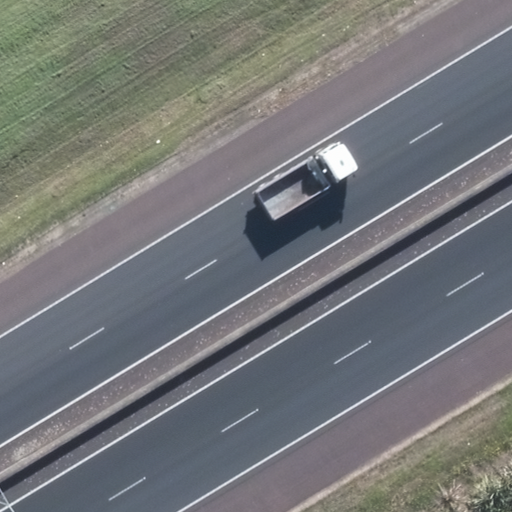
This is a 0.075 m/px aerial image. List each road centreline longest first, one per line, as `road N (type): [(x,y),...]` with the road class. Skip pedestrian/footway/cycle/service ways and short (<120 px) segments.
road 1 (motorway): [(0,355),(511,44)]
road 2 (motorway): [(511,252),(77,511)]
